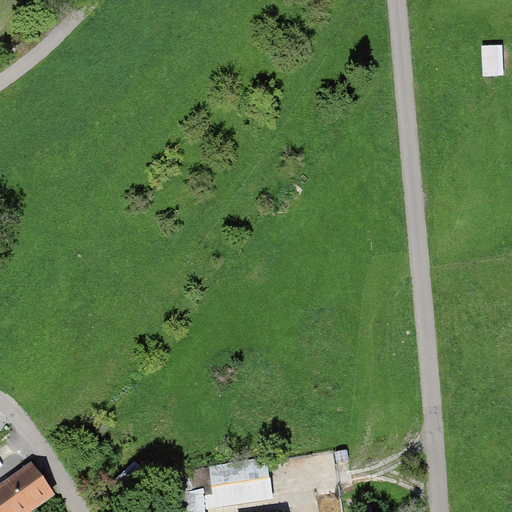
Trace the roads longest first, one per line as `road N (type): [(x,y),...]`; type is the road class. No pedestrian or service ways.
road 1 (unclassified): [(396,0),(439,511)]
road 2 (track): [(0,86),(96,0)]
